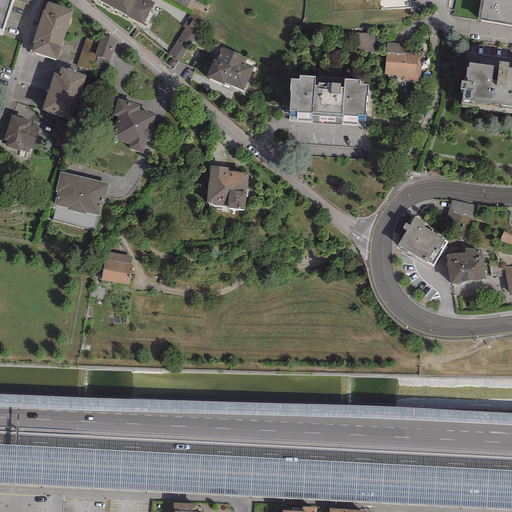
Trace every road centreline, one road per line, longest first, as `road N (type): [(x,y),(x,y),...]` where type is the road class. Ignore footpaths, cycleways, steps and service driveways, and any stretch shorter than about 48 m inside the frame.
road 1 (primary): [(0,471),(511,497)]
road 2 (motorway): [(0,445),(511,471)]
road 3 (motorway): [(511,442),(0,416)]
road 4 (residential): [(76,0),(377,242)]
road 5 (residential): [(0,488),(244,500)]
road 6 (residential): [(244,500),(471,511)]
road 7 (tertiary): [(377,242),(386,288),(416,323),(439,331),(511,323)]
road 8 (track): [(496,326),(482,346),(420,368),(511,373)]
road 9 (tertiary): [(511,198),(426,198),(394,214),(377,242)]
